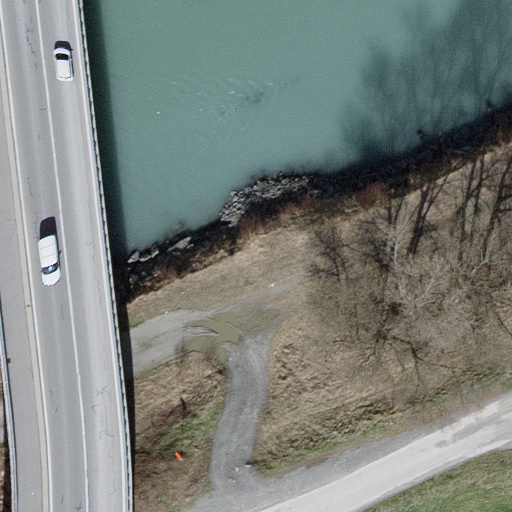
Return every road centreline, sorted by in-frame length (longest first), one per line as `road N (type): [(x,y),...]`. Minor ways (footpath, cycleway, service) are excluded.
road 1 (secondary): [(84,511),(75,348),(37,0)]
road 2 (track): [(292,511),(511,413)]
